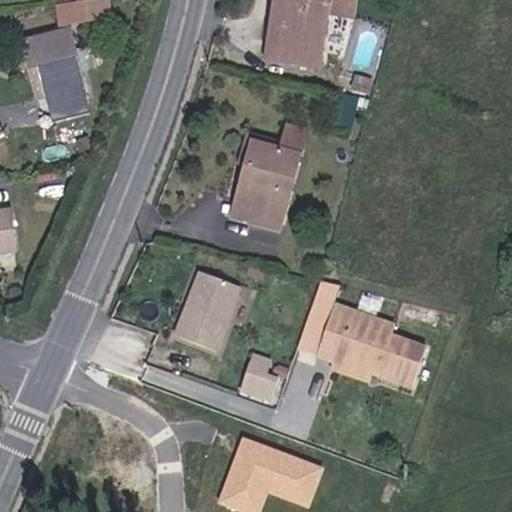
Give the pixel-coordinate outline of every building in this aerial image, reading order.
[(337,0),(283,0),(275,60),(329,71),(335,21),(337,0)] [(117,2),(65,8),(66,29),(119,22),(117,2)] [(75,29),(27,41),(37,97),(47,93),(59,125),(102,116),(75,29)] [(289,149),(256,140),(236,218),(290,235),(318,133),(296,126),(289,149)] [(19,211),(0,213),(0,260),(28,257),(19,211)] [(251,292),(207,274),(184,339),(227,355),(251,292)] [(406,327),(342,306),(323,361),(418,392),(435,347),(402,336),(406,327)] [(253,352),(242,393),(275,402),(282,376),(270,373),(274,357),(253,352)] [(313,507),(327,464),(244,436),(220,504),(244,511),(263,511),(270,493),(313,507)]
